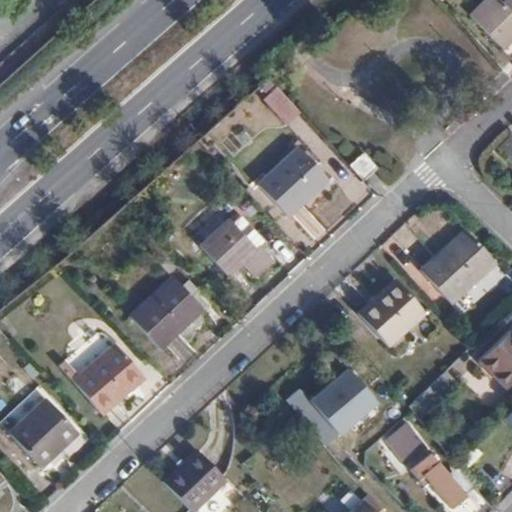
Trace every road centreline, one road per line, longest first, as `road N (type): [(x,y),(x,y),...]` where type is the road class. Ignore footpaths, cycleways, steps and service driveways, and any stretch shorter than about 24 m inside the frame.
road 1 (residential): [(60,511),(441,162)]
road 2 (primary): [(0,238),(269,0)]
road 3 (primary): [(172,0),(0,152)]
